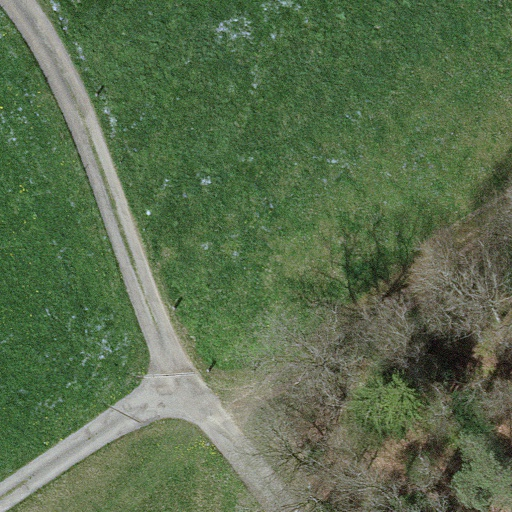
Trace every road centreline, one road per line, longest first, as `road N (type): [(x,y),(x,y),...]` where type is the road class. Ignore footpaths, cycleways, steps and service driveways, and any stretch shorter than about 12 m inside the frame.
road 1 (track): [(262,511),(176,388),(59,86),(9,0)]
road 2 (track): [(0,505),(176,388)]
